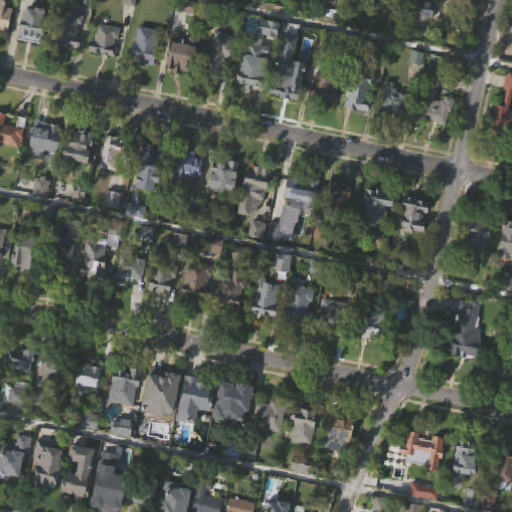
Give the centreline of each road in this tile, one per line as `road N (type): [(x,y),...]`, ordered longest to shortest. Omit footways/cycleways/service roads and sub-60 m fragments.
road 1 (residential): [(347,511),(413,349),(496,0)]
road 2 (residential): [(0,75),(511,183)]
road 3 (residential): [(0,306),(511,412)]
